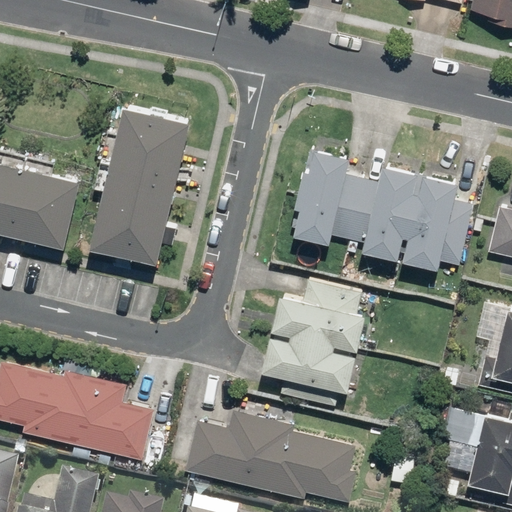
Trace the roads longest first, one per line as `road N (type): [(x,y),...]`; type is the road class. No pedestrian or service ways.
road 1 (residential): [(269,50),(206,329),(180,343),(0,303)]
road 2 (tertiary): [(269,50),(511,106)]
road 3 (tertiary): [(57,0),(269,50)]
